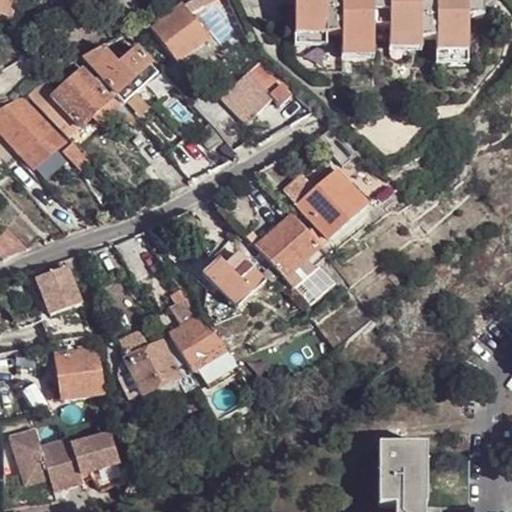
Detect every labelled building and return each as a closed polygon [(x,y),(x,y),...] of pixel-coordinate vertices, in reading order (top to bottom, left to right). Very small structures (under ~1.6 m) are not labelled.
[(0,0),(0,15),(14,19),(19,0),(0,0)] [(201,0),(196,0),(188,5),(196,16),(207,10),(201,0)] [(201,0),(207,10),(224,0),(201,0)] [(293,0),(294,31),(325,31),(341,30),(341,45),(373,46),(372,26),(373,17),(388,17),(387,26),(388,37),(420,36),(435,36),(436,50),(467,50),(467,14),(481,14),(481,0),(293,0)] [(181,63),(212,38),(196,16),(188,5),(157,30),(181,63)] [(388,17),(373,17),(372,26),(387,26),(388,17)] [(325,31),(294,31),(294,42),(325,42),(325,31)] [(420,36),(388,37),(388,48),(421,47),(420,36)] [(106,44),(85,55),(90,60),(121,96),(156,65),(140,47),(123,62),(106,44)] [(373,46),(341,45),(341,55),(373,56),(373,46)] [(467,50),(436,50),(436,61),(467,60),(467,50)] [(90,60),(85,55),(79,58),(85,64),(90,60)] [(46,75),(29,92),(32,95),(49,113),(61,103),(81,124),(92,114),(97,110),(104,118),(118,106),(132,121),(138,116),(128,105),(121,96),(90,60),(85,64),(58,89),(46,75)] [(156,65),(121,96),(128,105),(164,75),(156,65)] [(281,108),(292,98),(265,68),(227,102),(251,129),(278,104),(281,108)] [(0,151),(14,139),(0,124),(29,97),(25,93),(12,103),(10,101),(2,108),(1,107),(0,107),(0,151)] [(32,95),(29,97),(55,126),(59,123),(49,113),(32,95)] [(0,124),(14,139),(26,153),(53,128),(55,126),(29,97),(0,124)] [(49,113),(59,123),(70,135),(81,124),(61,103),(49,113)] [(97,110),(92,114),(100,122),(104,118),(97,110)] [(215,154),(227,144),(216,131),(210,123),(198,134),(215,154)] [(53,128),(26,153),(42,169),(68,145),(53,128)] [(321,141),(327,148),(347,171),(361,159),(339,138),(332,131),(321,141)] [(92,159),(77,142),(65,155),(80,170),(92,159)] [(0,159),(0,178),(10,170),(0,159)] [(303,174),(283,190),(327,245),(367,212),(338,176),(317,191),(303,174)] [(22,221),(11,231),(28,250),(39,239),(22,221)] [(295,223),(256,253),(269,269),(279,283),(292,299),(315,280),(308,270),(324,259),(295,223)] [(8,228),(0,235),(0,259),(2,261),(29,252),(28,250),(11,231),(8,228)] [(251,258),(256,253),(247,241),(242,246),(251,258)] [(269,269),(256,253),(251,258),(264,274),(269,269)] [(219,264),(203,277),(234,316),(251,302),(250,300),(262,291),(238,261),(225,271),(219,264)] [(50,344),(92,338),(72,269),(40,278),(51,316),(42,319),(50,344)] [(279,283),(269,269),(264,274),(263,274),(273,287),(279,283)] [(203,318),(180,285),(171,291),(177,301),(170,305),(184,325),(169,336),(171,338),(172,340),(188,367),(193,375),(199,372),(207,385),(222,375),(213,363),(223,356),(226,361),(230,358),(203,318)] [(143,338),(121,350),(128,363),(151,351),(143,338)] [(151,351),(128,363),(134,377),(145,398),(147,400),(152,397),(162,392),(167,390),(183,382),(178,372),(188,367),(172,340),(151,351)] [(64,404),(103,400),(97,355),(58,360),(64,404)] [(188,367),(178,372),(183,382),(167,390),(169,395),(173,401),(200,386),(193,375),(188,367)] [(134,377),(122,383),(133,404),(145,398),(134,377)] [(162,392),(152,397),(156,403),(165,398),(164,397),(162,392)] [(128,426),(134,443),(145,438),(140,422),(128,426)] [(35,435),(10,443),(26,492),(51,484),(55,497),(84,487),(81,480),(82,480),(71,449),(69,444),(41,453),(35,435)] [(109,436),(71,449),(82,480),(92,476),(94,482),(100,493),(125,485),(120,467),(109,436)] [(423,511),(423,509),(426,509),(426,449),(379,448),(378,510),(394,511),(423,511)]
